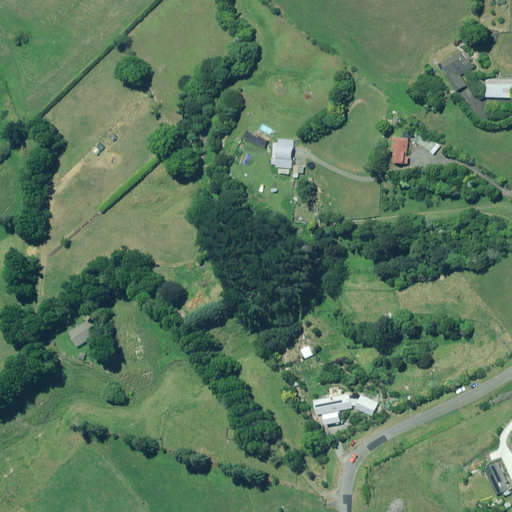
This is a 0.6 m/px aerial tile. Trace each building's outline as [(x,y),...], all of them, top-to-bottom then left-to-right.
[(466,62),(462,54),(440,66),(456,94),(469,87),(463,76),(477,68),(472,58),(466,62)] [(511,98),(511,80),(488,80),(487,98),(511,98)] [(436,146),(420,134),(415,141),(432,152),(436,146)] [(396,163),(410,165),(411,157),(409,157),(411,139),(396,138),(395,150),(398,150),(396,163)] [(308,174),(308,164),(300,164),(300,167),(295,166),(295,178),(300,178),(300,174),(308,174)] [(82,351),(103,335),(92,320),(70,335),(82,351)] [(351,394),(315,402),(318,416),(325,414),(327,426),(343,423),(341,411),(354,409),(354,406),(359,406),(358,409),(374,416),(379,403),(363,397),(362,400),(352,400),(351,394)] [(487,470),(498,496),(504,493),(506,498),(511,495),(511,493),(500,464),(487,470)]
